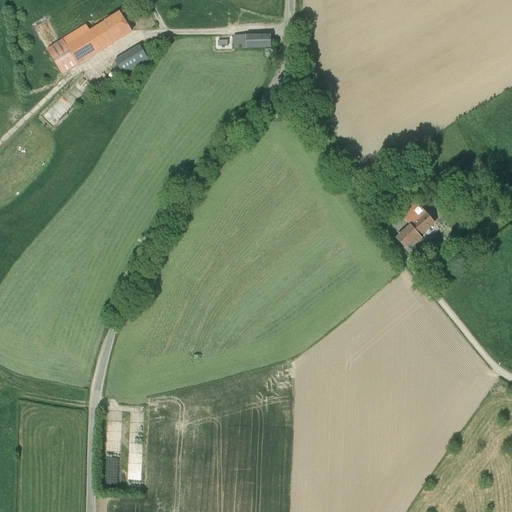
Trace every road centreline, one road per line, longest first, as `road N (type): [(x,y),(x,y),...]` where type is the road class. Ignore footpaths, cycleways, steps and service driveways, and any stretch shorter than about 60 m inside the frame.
road 1 (unclassified): [(89,511),(98,381),(123,302),(191,185),(286,78)]
road 2 (unclassified): [(511,377),(492,364),(396,248),(286,78)]
